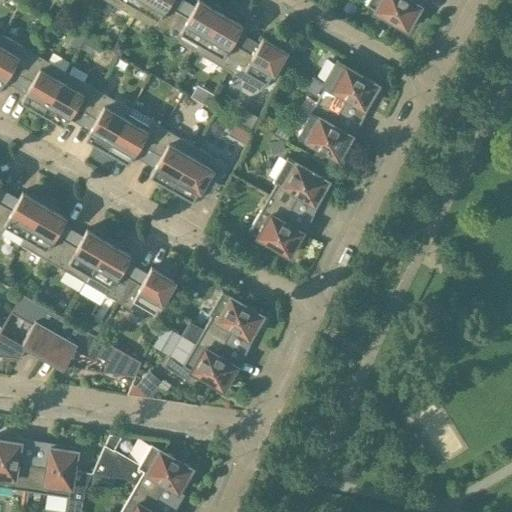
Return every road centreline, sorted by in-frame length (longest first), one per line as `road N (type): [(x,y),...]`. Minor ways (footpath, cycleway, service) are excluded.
road 1 (residential): [(318,304),(0,124)]
road 2 (residential): [(262,426),(0,387)]
road 3 (residential): [(318,304),(433,80)]
road 4 (residential): [(433,80),(293,0)]
road 5 (residential): [(262,426),(318,304)]
